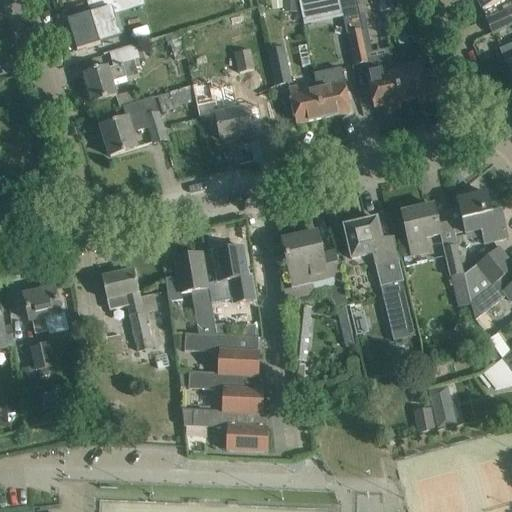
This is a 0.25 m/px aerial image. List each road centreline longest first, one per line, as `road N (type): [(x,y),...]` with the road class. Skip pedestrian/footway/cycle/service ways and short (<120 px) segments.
road 1 (residential): [(253,190),(281,449)]
road 2 (unclassified): [(253,190),(496,134)]
road 3 (residential): [(89,227),(21,0)]
road 4 (unclassified): [(89,227),(253,190)]
road 5 (residential): [(496,134),(434,0)]
